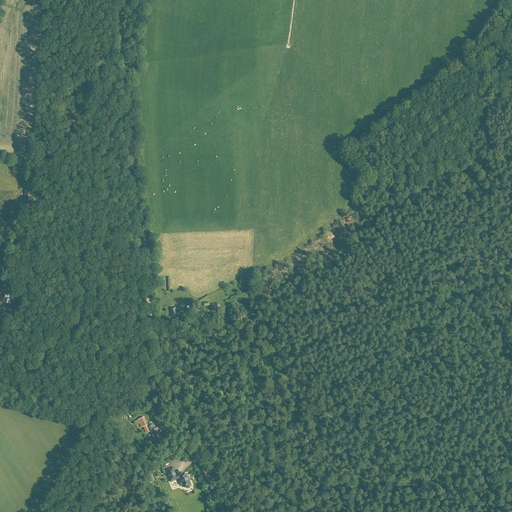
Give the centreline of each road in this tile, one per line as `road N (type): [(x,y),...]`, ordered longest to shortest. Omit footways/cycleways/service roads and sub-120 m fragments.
road 1 (track): [(214,492),(148,315),(122,0)]
road 2 (track): [(45,0),(36,181)]
